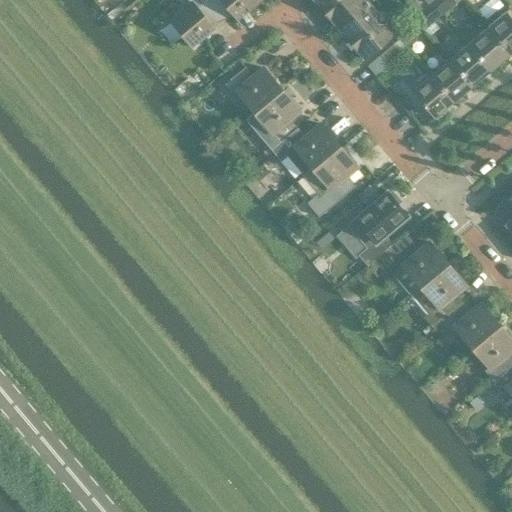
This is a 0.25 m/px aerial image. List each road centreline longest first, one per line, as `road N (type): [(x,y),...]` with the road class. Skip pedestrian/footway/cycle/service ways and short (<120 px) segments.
road 1 (residential): [(433,203),(271,15)]
road 2 (secondary): [(102,511),(0,390)]
road 3 (residential): [(511,295),(433,203)]
